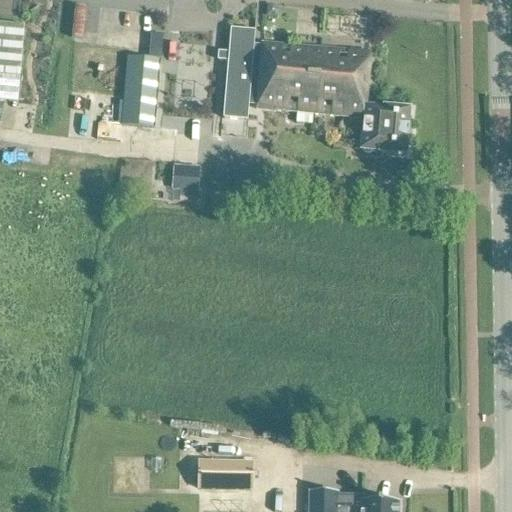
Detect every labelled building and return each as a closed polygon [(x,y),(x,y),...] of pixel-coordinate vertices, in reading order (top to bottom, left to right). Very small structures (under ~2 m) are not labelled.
[(266,19),(276,19),(276,13),(272,7),(267,7),(266,19)] [(24,28),(0,25),(0,103),(17,105),(24,28)] [(230,33),(223,121),(246,123),(248,104),(256,104),(255,112),(312,117),(357,121),(357,126),(362,127),(360,153),(379,155),(406,158),(410,112),(365,108),(370,56),(262,46),(260,70),(251,69),(254,35),(230,33)] [(228,64),(229,55),(219,54),(218,63),(228,64)] [(128,60),(122,128),(155,131),(160,63),(128,60)] [(199,170),(180,169),(179,192),(197,193),(199,170)] [(269,176),(231,173),(229,195),(268,198),(269,176)] [(251,466),(196,465),(195,492),(250,493),(251,466)] [(269,511),(271,493),(255,491),(253,511),(269,511)] [(398,511),(399,506),(399,505),(363,504),(363,500),(338,500),(338,496),(338,495),(309,494),(309,496),(309,511),(398,511)]
